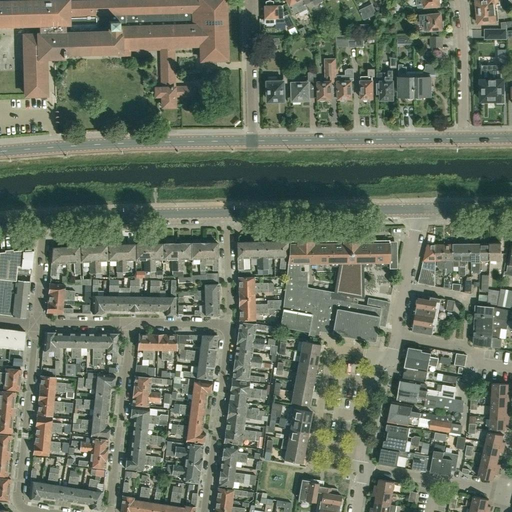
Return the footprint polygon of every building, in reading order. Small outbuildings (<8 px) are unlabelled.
[(41,99),(43,99),(46,99),(45,57),(65,56),(74,56),(73,52),(119,51),(119,55),(129,55),(128,47),(162,46),(162,53),(172,53),(172,46),(201,45),(201,60),(227,59),(226,41),(227,41),(226,7),(225,7),(225,0),(96,0),(67,1),(54,1),(54,0),(0,0),(0,24),(30,23),(30,35),(24,35),(26,95),(41,95),(41,99)] [(287,11),(283,13),(283,8),(282,6),(278,6),(278,3),(274,3),(274,1),(270,0),(269,0),(266,1),(266,6),(266,18),(266,23),(266,26),(274,26),(274,23),(284,23),(285,23),(289,29),(295,25),(287,11)] [(307,9),(305,5),(302,0),(288,0),(291,4),(290,5),(295,15),(296,15),(307,9)] [(475,0),(476,1),(474,2),(475,5),(476,6),(477,11),(495,9),(498,9),(506,8),(504,0),(475,0)] [(375,5),(362,9),(366,19),(378,15),(375,5)] [(396,13),(396,5),(385,6),(385,14),(396,13)] [(497,22),(496,21),(499,21),(498,9),(495,9),(477,11),(477,17),(476,18),(476,21),(478,22),(478,23),(497,22)] [(442,28),(444,28),(443,21),(441,21),(440,14),(429,15),(421,16),(421,17),(414,18),(415,24),(424,23),(425,30),(430,29),(430,30),(432,30),(432,34),(439,34),(439,29),(442,29),(442,28)] [(301,36),(307,35),(304,27),(298,30),(301,36)] [(485,30),(485,39),(506,38),(506,30),(485,30)] [(356,36),(356,47),(364,47),(363,35),(356,36)] [(442,47),(442,36),(430,36),(431,47),(442,47)] [(336,80),(336,74),(336,58),(325,58),(325,81),(318,81),(318,100),(332,99),(331,80),(336,80)] [(414,72),(415,97),(423,97),(431,97),(431,75),(436,75),(436,64),(426,64),(426,68),(423,72),(414,72)] [(481,80),(481,101),(501,101),(501,92),(503,92),(503,89),(503,80),(504,80),(504,65),(498,65),(498,68),(482,68),(482,66),(482,64),(481,64),(481,80)] [(403,65),(398,65),(398,91),(401,91),(401,97),(406,97),(415,97),(414,72),(406,72),(406,67),(403,67),(403,65)] [(172,79),(171,72),(171,67),(163,68),(164,79),(172,79)] [(336,80),(337,80),(338,99),(352,99),(351,80),(354,80),(353,68),(348,68),(345,69),(345,74),(336,74),(336,80)] [(361,76),(361,81),(360,81),(361,99),(373,98),(373,80),(373,76),(375,76),(375,69),(368,69),(369,76),(361,76)] [(382,100),(394,100),(394,80),(392,80),(392,77),(393,77),(393,70),(388,71),(388,72),(377,73),(378,95),(382,95),(382,100)] [(269,77),(269,80),(268,80),(269,101),(284,100),(283,83),(289,83),(289,71),(284,72),(283,80),(277,80),(277,76),(269,77)] [(309,72),(309,81),(292,82),(292,100),(309,100),(309,85),(316,85),(315,72),(309,72)] [(177,93),(177,88),(175,88),(174,88),(174,86),(172,86),(170,86),(170,88),(161,88),(156,89),(156,96),(163,95),(163,98),(161,98),(161,99),(162,99),(163,106),(174,106),(174,95),(177,95),(177,93)] [(290,241),(287,269),(284,298),(283,309),(279,330),(280,327),(308,332),(308,335),(319,336),(316,335),(316,331),(321,332),(330,333),(375,341),(378,325),(384,326),(384,327),(386,318),(379,317),(381,308),(366,305),(357,304),(357,301),(354,300),(355,296),(363,298),(363,297),(360,297),(359,263),(361,263),(361,266),(363,266),(372,266),(372,263),(376,263),(376,266),(387,266),(387,263),(389,263),(389,269),(397,268),(397,255),(396,255),(395,242),(389,243),(389,240),(290,241)] [(280,268),(285,269),(286,260),(288,241),(275,242),(275,258),(281,258),(280,268)] [(250,258),(250,242),(237,242),(237,259),(238,270),(243,269),(243,259),(250,258)] [(263,269),(262,242),(257,242),(250,242),(250,258),(257,258),(257,269),(263,269)] [(268,258),(275,258),(275,242),(266,242),(262,242),(263,269),(268,269),(268,258)] [(172,271),(177,271),(177,244),(172,244),(172,243),(164,244),(164,260),(172,260),(172,263),(172,271)] [(177,244),(177,271),(178,277),(178,283),(191,282),(191,277),(183,277),(183,271),(182,271),(182,263),(181,262),(181,260),(190,259),(189,243),(181,243),(181,244),(177,244)] [(205,270),(205,259),(204,243),(192,243),(192,248),(191,248),(192,259),(201,259),(201,262),(200,262),(200,270),(205,270)] [(213,270),(218,270),(218,261),(218,259),(217,259),(217,243),(204,243),(205,259),(213,259),(213,270)] [(490,261),(490,260),(490,243),(480,244),(480,261),(490,261)] [(490,243),(490,260),(501,260),(501,243),(490,243)] [(109,245),(109,261),(116,261),(116,264),(117,272),(117,278),(122,277),(122,272),(121,244),(109,245)] [(122,272),(127,272),(127,263),(125,264),(125,260),(135,260),(134,244),(121,244),(122,272)] [(144,271),(149,271),(149,244),(136,244),(137,260),(144,260),(144,271)] [(162,244),(149,244),(149,271),(155,271),(154,260),(162,260),(162,244)] [(423,261),(423,263),(422,267),(435,270),(435,261),(435,244),(427,244),(423,261)] [(440,268),(445,268),(444,244),(435,244),(435,261),(437,261),(438,265),(438,266),(440,268)] [(453,244),(444,244),(445,268),(445,272),(453,272),(453,267),(453,244)] [(463,275),(462,265),(462,244),(453,244),(453,267),(459,267),(458,275),(463,275)] [(465,275),(466,265),(466,261),(471,261),(471,244),(462,244),(462,265),(463,275),(465,275)] [(480,273),(480,261),(480,244),(471,244),(471,261),(471,273),(480,273)] [(98,246),(94,246),(95,273),(95,278),(100,278),(100,272),(100,264),(99,261),(107,261),(106,245),(98,245),(98,246)] [(80,274),(79,246),(65,247),(66,263),(74,263),(75,274),(80,274)] [(82,262),(89,262),(90,273),(95,273),(94,246),(89,246),(81,246),(81,260),(82,262)] [(57,264),(66,263),(65,247),(53,248),(51,264),(50,276),(56,276),(57,264)] [(0,252),(0,314),(12,316),(26,317),(30,281),(16,280),(17,269),(21,269),(20,274),(30,275),(32,261),(33,249),(20,250),(0,252)] [(435,287),(435,270),(422,267),(418,283),(435,287)] [(206,274),(206,281),(218,281),(218,273),(206,274)] [(253,277),(238,277),(238,288),(268,287),(268,283),(253,283),(253,277)] [(113,310),(113,286),(113,280),(109,280),(109,286),(109,296),(103,296),(103,313),(103,310),(113,310)] [(113,310),(123,310),(124,296),(118,296),(118,286),(118,281),(113,280),(113,286),(113,310)] [(155,280),(154,280),(151,280),(150,286),(150,297),(144,297),(144,311),(154,311),(155,280)] [(164,315),(165,314),(165,297),(159,297),(159,287),(159,280),(155,280),(154,311),(164,311),(164,315)] [(176,280),(171,280),(171,297),(165,297),(165,314),(175,315),(175,287),(176,280)] [(453,283),(452,290),(460,291),(461,284),(453,283)] [(49,284),(49,293),(74,295),(74,291),(64,290),(65,285),(49,284)] [(194,295),(218,294),(218,284),(204,284),(204,291),(194,291),(194,295)] [(92,313),(103,313),(103,296),(97,296),(97,286),(93,285),(92,313)] [(129,296),(124,296),(123,310),(134,311),(134,286),(129,286),(129,296)] [(134,311),(144,311),(144,297),(138,297),(139,286),(134,286),(134,311)] [(268,287),(238,288),(239,298),(254,298),(254,292),(268,292),(268,287)] [(500,289),(488,288),(488,291),(488,294),(488,302),(498,303),(498,300),(499,297),(500,289)] [(74,300),(74,295),(49,293),(48,303),(63,304),(64,299),(74,300)] [(488,302),(488,294),(479,293),(479,294),(479,301),(488,302)] [(205,305),(219,305),(218,294),(194,295),(194,300),(205,299),(205,305)] [(413,331),(412,331),(432,335),(434,327),(433,326),(434,318),(435,319),(437,310),(435,310),(437,301),(441,302),(441,299),(427,296),(424,296),(423,296),(423,299),(418,298),(416,307),(418,307),(417,314),(415,314),(414,323),(415,324),(414,331),(413,331)] [(254,304),(254,298),(239,298),(239,309),(267,308),(267,304),(254,304)] [(267,308),(273,308),(280,309),(280,300),(267,301),(267,304),(267,308)] [(455,301),(448,300),(446,309),(453,311),(455,301)] [(47,309),(47,313),(53,313),(72,313),(72,309),(72,308),(63,308),(63,304),(48,303),(47,309)] [(195,311),(195,315),(219,315),(219,305),(205,305),(205,311),(195,311)] [(476,306),(475,316),(493,317),(508,321),(510,310),(493,307),(476,306)] [(267,308),(239,309),(239,320),(255,319),(255,313),(268,313),(267,308)] [(493,317),(475,316),(475,325),(493,327),(501,328),(507,329),(508,321),(493,317)] [(239,322),(238,331),(254,333),(255,329),(266,330),(266,325),(239,322)] [(475,325),(474,335),(492,337),(498,337),(498,338),(500,338),(501,328),(493,327),(475,325)] [(8,360),(13,361),(13,356),(17,330),(8,329),(6,347),(10,348),(8,360)] [(25,331),(17,330),(13,356),(13,361),(12,365),(22,366),(22,359),(23,349),(25,331)] [(238,331),(237,341),(263,344),(264,339),(254,338),(254,333),(238,331)] [(48,351),(55,351),(55,332),(45,332),(42,362),(47,362),(48,351)] [(60,347),(65,347),(65,333),(55,333),(55,332),(55,351),(55,358),(60,358),(60,347)] [(76,358),(76,333),(65,333),(65,347),(71,347),(71,358),(76,358)] [(80,348),(86,348),(87,333),(76,333),(76,358),(80,358),(80,348)] [(97,363),(97,358),(97,348),(97,334),(87,333),(86,348),(93,348),(92,366),(97,366),(97,363)] [(107,352),(108,352),(108,334),(107,334),(97,334),(97,348),(97,358),(101,359),(101,348),(107,348),(107,352)] [(108,352),(112,352),(117,352),(119,334),(108,334),(108,352)] [(143,360),(148,360),(148,334),(139,334),(138,349),(143,349),(143,360)] [(153,360),(153,349),(157,349),(157,334),(148,334),(148,360),(153,360)] [(167,360),(167,334),(157,334),(157,349),(162,349),(161,360),(167,360)] [(176,350),(177,335),(167,334),(167,360),(172,360),(172,350),(176,350)] [(186,339),(188,339),(188,335),(179,335),(178,343),(185,344),(186,339)] [(217,335),(202,335),(188,335),(188,339),(201,340),(200,345),(216,347),(217,335)] [(497,341),(492,341),(492,337),(474,335),(473,345),(491,347),(492,346),(497,347),(497,341)] [(236,350),(252,352),(252,348),(262,349),(263,344),(237,341),(236,350)] [(302,341),(300,352),(319,355),(321,345),(302,341)] [(215,358),(216,347),(200,345),(200,351),(187,350),(186,354),(215,358)] [(409,347),(407,357),(437,362),(438,358),(430,357),(431,351),(409,347)] [(251,357),(252,352),(236,350),(234,359),(261,363),(261,358),(251,357)] [(299,356),(298,362),(317,365),(319,355),(300,352),(297,351),(296,355),(299,356)] [(456,353),(454,365),(465,367),(467,355),(456,353)] [(198,360),(197,366),(213,369),(215,358),(186,354),(185,359),(198,360)] [(407,357),(405,367),(427,371),(428,365),(437,367),(437,362),(407,357)] [(234,359),(233,369),(249,371),(250,366),(260,367),(261,363),(234,359)] [(298,362),(296,372),(315,375),(317,365),(298,362)] [(65,364),(65,376),(75,377),(75,364),(65,364)] [(146,375),(147,367),(147,365),(136,365),(135,374),(146,375)] [(212,379),(213,369),(197,366),(197,373),(184,371),(183,376),(212,379)] [(155,367),(147,367),(146,375),(155,376),(155,367)] [(427,371),(405,367),(403,377),(425,381),(427,371)] [(0,377),(20,380),(21,369),(5,368),(5,373),(0,372),(0,377)] [(249,375),(249,371),(233,369),(232,378),(259,381),(259,376),(249,375)] [(296,372),(295,382),(313,385),(315,375),(296,372)] [(85,379),(85,383),(114,386),(115,375),(97,373),(96,380),(85,379)] [(456,383),(457,377),(443,374),(442,381),(456,383)] [(55,383),(56,378),(56,377),(41,376),(40,385),(65,388),(66,384),(55,383)] [(162,379),(152,378),(135,376),(134,385),(151,387),(151,383),(161,384),(162,379)] [(19,390),(20,380),(0,377),(0,383),(4,384),(4,389),(19,390)] [(173,387),(182,388),(206,392),(210,392),(211,381),(194,379),(193,385),(173,383),(173,387)] [(420,393),(455,398),(456,387),(443,384),(441,391),(420,387),(421,382),(401,379),(399,389),(420,393)] [(232,380),(230,390),(260,394),(261,389),(248,387),(249,382),(232,380)] [(295,382),(293,392),(311,395),(313,385),(295,382)] [(114,386),(96,384),(85,383),(85,388),(95,389),(95,394),(109,396),(110,386),(114,386)] [(493,383),(492,394),(511,395),(511,390),(508,390),(508,384),(493,383)] [(54,391),(65,392),(65,388),(40,385),(39,395),(54,396),(54,391)] [(150,392),(151,387),(134,385),(133,395),(160,398),(160,393),(150,392)] [(181,393),(191,394),(191,400),(205,402),(206,392),(182,388),(181,393)] [(437,402),(454,406),(455,399),(455,398),(420,393),(399,389),(397,399),(417,403),(418,397),(437,401),(437,402)] [(0,400),(14,402),(15,392),(0,390),(0,400)] [(260,394),(230,390),(229,401),(245,403),(245,396),(260,398),(260,394)] [(291,402),(309,406),(311,395),(293,392),(291,402)] [(83,404),(108,406),(109,396),(95,394),(94,400),(84,399),(83,404)] [(492,394),(491,406),(507,407),(507,401),(511,401),(511,395),(492,394)] [(54,402),(54,396),(39,395),(38,404),(63,407),(63,402),(54,402)] [(159,402),(160,398),(133,395),(132,404),(149,406),(149,401),(159,402)] [(0,411),(13,413),(14,402),(0,400),(0,411)] [(204,411),(205,402),(191,400),(190,405),(180,404),(179,408),(204,411)] [(229,401),(228,411),(256,415),(258,415),(259,408),(252,408),(251,409),(246,409),(247,403),(245,403),(229,401)] [(390,411),(420,417),(430,419),(452,423),(453,415),(436,413),(436,415),(424,412),(422,413),(411,411),(412,405),(391,402),(390,411)] [(38,404),(37,414),(52,415),(53,410),(63,411),(63,407),(38,404)] [(108,406),(83,404),(83,408),(93,409),(93,415),(107,416),(108,406)] [(131,417),(134,418),(158,420),(159,416),(148,415),(149,408),(132,406),(131,417)] [(491,406),(491,417),(509,418),(510,413),(506,413),(507,407),(491,406)] [(189,414),(188,421),(202,423),(204,411),(179,408),(179,413),(189,414)] [(287,419),(291,419),(310,423),(312,412),(293,409),(292,415),(288,414),(287,419)] [(0,421),(12,423),(13,413),(0,411),(0,421)] [(256,415),(228,411),(226,421),(244,424),(245,418),(253,419),(255,419),(256,415)] [(418,427),(420,417),(390,411),(388,422),(418,427)] [(76,419),(76,424),(81,424),(109,427),(106,426),(107,416),(93,415),(92,421),(82,420),(76,419)] [(37,416),(36,425),(61,428),(62,424),(52,422),(52,417),(37,416)] [(491,417),(490,429),(505,430),(506,423),(509,424),(509,418),(491,417)] [(158,420),(134,418),(133,427),(147,428),(148,423),(158,424),(158,420)] [(291,419),(290,429),(308,433),(310,423),(291,419)] [(428,429),(450,433),(452,423),(430,419),(428,429)] [(0,431),(11,433),(12,423),(0,421),(0,431)] [(188,426),(177,424),(177,429),(201,432),(202,423),(188,421),(188,426)] [(256,432),(241,430),(242,424),(244,424),(226,421),(225,432),(262,437),(262,433),(256,432)] [(462,425),(452,423),(450,433),(461,433),(462,425)] [(81,428),(91,429),(91,436),(108,438),(109,427),(81,424),(81,428)] [(388,431),(388,435),(408,439),(410,428),(387,424),(386,430),(388,431)] [(61,428),(36,425),(35,435),(50,437),(51,432),(61,433),(61,428)] [(146,435),(147,428),(133,427),(132,438),(156,440),(157,436),(146,435)] [(205,433),(201,432),(177,429),(176,433),(186,434),(185,441),(203,444),(205,433)] [(288,439),(306,443),(308,433),(290,429),(288,439)] [(261,441),(262,437),(225,432),(224,442),(241,445),(242,439),(261,441)] [(446,441),(447,434),(435,432),(434,439),(446,441)] [(486,443),(504,447),(505,442),(502,441),(503,435),(488,432),(486,443)] [(0,444),(10,446),(11,435),(0,434),(0,444)] [(50,441),(50,437),(35,435),(34,445),(59,447),(60,442),(50,441)] [(400,450),(405,451),(408,439),(388,435),(387,439),(384,440),(383,447),(400,450)] [(464,449),(466,438),(458,436),(456,448),(464,449)] [(81,442),(80,446),(107,449),(108,440),(91,438),(91,442),(81,442)] [(132,438),(131,447),(145,448),(145,444),(156,445),(156,440),(132,438)] [(288,439),(286,449),(304,453),(306,443),(288,439)] [(175,451),(202,455),(203,445),(186,443),(186,448),(175,447),(175,451)] [(430,444),(423,443),(421,454),(428,455),(430,444)] [(503,452),(504,447),(486,443),(483,454),(498,458),(500,452),(503,452)] [(0,454),(9,456),(10,446),(0,444),(0,454)] [(237,446),(223,444),(222,455),(247,458),(247,453),(236,452),(237,446)] [(59,447),(34,445),(33,454),(48,456),(49,451),(59,452),(59,447)] [(106,458),(107,449),(80,446),(80,451),(90,452),(89,457),(106,458)] [(145,448),(131,447),(130,458),(154,460),(155,457),(144,456),(145,448)] [(430,456),(405,451),(400,450),(399,451),(382,448),(379,463),(397,466),(399,456),(413,459),(412,469),(428,471),(430,456)] [(284,460),(302,463),(304,453),(286,449),(284,460)] [(430,472),(440,473),(444,452),(434,450),(430,472)] [(201,464),(202,455),(175,451),(174,456),(185,457),(184,462),(201,464)] [(451,475),(451,470),(455,471),(458,454),(444,452),(440,473),(451,475)] [(0,465),(8,466),(9,456),(0,454),(0,465)] [(481,465),(499,469),(500,464),(497,463),(498,458),(483,454),(481,465)] [(246,462),(247,458),(222,455),(221,465),(234,467),(235,461),(246,462)] [(105,468),(106,458),(89,457),(89,462),(79,461),(78,465),(105,468)] [(154,460),(130,458),(126,457),(125,469),(143,470),(143,464),(154,465),(154,460)] [(199,473),(201,464),(184,462),(183,467),(173,466),(172,470),(199,473)] [(244,474),(234,473),(234,467),(221,465),(219,475),(244,478),(244,474)] [(498,475),(499,469),(481,465),(478,476),(493,480),(495,474),(498,475)] [(60,500),(70,501),(74,477),(74,472),(75,467),(71,467),(69,476),(68,487),(62,486),(60,500)] [(40,496),(50,498),(52,484),(54,468),(50,468),(47,484),(41,483),(39,500),(40,496)] [(54,468),(52,484),(50,498),(60,500),(62,486),(56,485),(58,475),(59,469),(54,468)] [(199,473),(172,470),(172,474),(182,475),(182,481),(198,483),(199,473)] [(32,471),(29,498),(39,500),(41,483),(35,482),(36,471),(32,471)] [(72,488),(70,501),(71,502),(80,503),(83,489),(76,488),(78,478),(79,472),(75,472),(74,477),(72,488)] [(244,478),(219,475),(218,486),(232,488),(232,482),(243,483),(244,478)] [(0,488),(9,489),(10,479),(0,477),(0,488)] [(80,503),(90,505),(94,480),(89,479),(87,490),(83,489),(80,503)] [(310,481),(301,479),(299,497),(298,499),(299,498),(306,499),(306,501),(315,502),(318,482),(318,483),(310,482),(310,481)] [(375,485),(374,490),(383,491),(393,493),(395,482),(379,479),(378,485),(375,485)] [(101,510),(103,492),(97,491),(99,480),(94,480),(90,505),(89,508),(101,510)] [(120,511),(132,511),(134,497),(127,496),(129,483),(124,482),(120,511)] [(134,499),(134,497),(132,511),(142,511),(145,488),(141,487),(139,500),(134,499)] [(337,489),(324,487),(323,492),(322,492),(321,492),(321,493),(322,493),(321,500),(320,500),(318,509),(319,509),(318,511),(338,511),(337,511),(338,504),(340,505),(341,496),(336,495),(337,489)] [(9,489),(0,488),(0,498),(8,500),(9,489)] [(152,511),(154,502),(148,501),(150,488),(145,488),(142,511),(152,511)] [(246,496),(246,491),(218,488),(216,498),(232,500),(233,494),(246,496)] [(375,502),(391,504),(393,493),(383,491),(374,490),(373,495),(376,496),(375,502)] [(152,511),(162,511),(164,504),(158,503),(160,493),(155,492),(154,502),(152,511)] [(162,511),(172,511),(176,493),(172,492),(170,504),(164,504),(162,511)] [(176,493),(172,511),(183,511),(184,507),(178,506),(180,493),(176,493)] [(194,511),(195,507),(197,494),(192,493),(190,506),(185,505),(184,507),(183,511),(194,511)] [(471,507),(489,511),(490,506),(487,506),(489,499),(488,499),(474,496),(471,507)] [(231,506),(232,500),(216,498),(215,509),(239,511),(243,511),(244,508),(231,506)] [(276,500),(276,506),(283,507),(282,511),(289,511),(291,503),(276,500)] [(389,511),(391,504),(375,502),(374,507),(371,507),(370,511),(389,511)]
